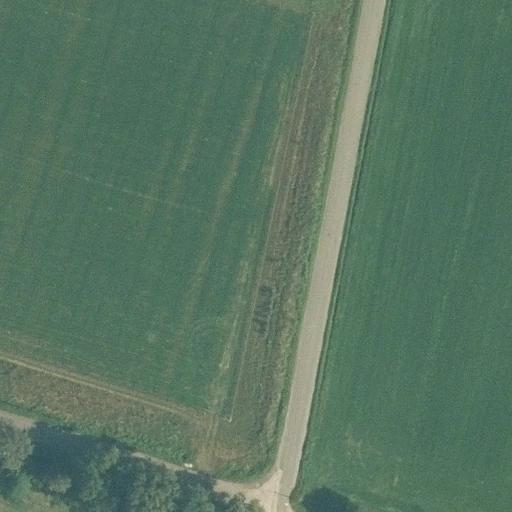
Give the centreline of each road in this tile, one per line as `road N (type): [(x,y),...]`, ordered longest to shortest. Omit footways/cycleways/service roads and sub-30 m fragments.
road 1 (unclassified): [(278,511),(377,0)]
road 2 (unclassified): [(275,511),(0,424)]
